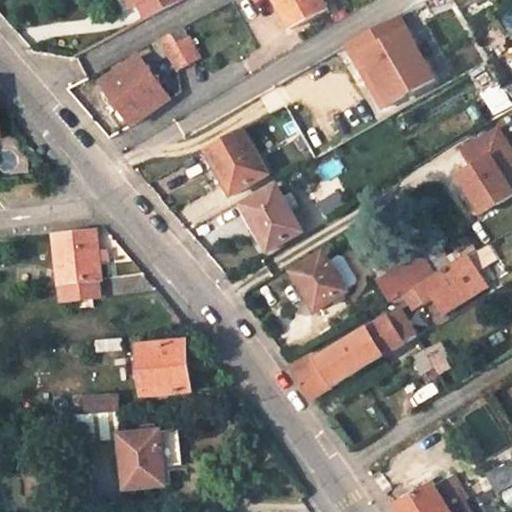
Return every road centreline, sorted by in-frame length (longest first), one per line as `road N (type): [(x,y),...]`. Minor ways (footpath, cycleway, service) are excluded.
road 1 (residential): [(359,511),(122,203)]
road 2 (unknown): [(34,97),(206,0)]
road 3 (residential): [(122,203),(0,55)]
road 4 (residential): [(122,203),(0,218)]
